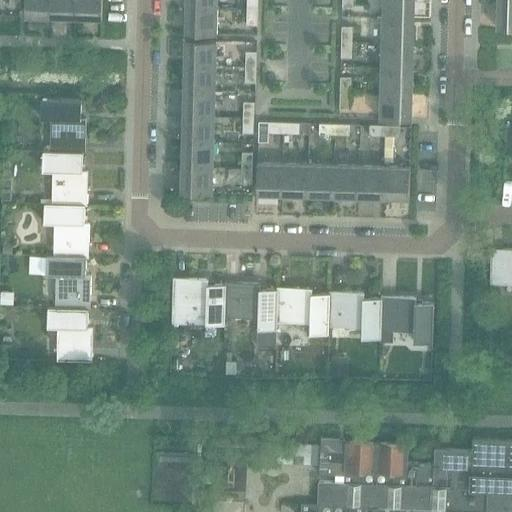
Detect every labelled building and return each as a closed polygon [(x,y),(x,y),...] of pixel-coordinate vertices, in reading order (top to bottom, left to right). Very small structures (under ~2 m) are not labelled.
[(50,17),(50,0),(24,0),(24,17),(50,17)] [(75,18),(76,0),(50,0),(50,17),(75,18)] [(76,0),(75,18),(101,19),(101,0),(76,0)] [(257,9),(256,0),(246,0),(246,8),(257,9)] [(415,18),(415,0),(383,0),(383,17),(415,18)] [(511,28),(511,2),(498,3),(497,28),(511,28)] [(216,33),(216,8),(186,7),(185,32),(216,33)] [(256,24),(257,9),(246,8),(246,25),(256,25),(256,24)] [(414,43),(415,18),(383,17),(382,42),(414,43)] [(341,41),(352,41),(352,25),(341,25),(341,41)] [(184,64),(215,65),(215,40),(185,39),(184,64)] [(351,56),(352,41),(341,41),(341,56),(351,56)] [(413,68),(414,43),(382,42),(382,67),(413,68)] [(245,66),(256,66),(256,51),(245,50),(245,66)] [(214,90),(215,65),(184,64),(184,89),(214,90)] [(255,82),(256,66),(245,66),(244,81),(255,82)] [(412,94),(413,68),(382,67),(381,93),(412,94)] [(340,91),(374,93),(374,92),(350,91),(351,76),(340,75),(340,91)] [(213,115),(214,90),(184,89),(183,114),(213,115)] [(374,101),(374,93),(340,91),(339,108),(350,108),(350,101),(374,101)] [(412,119),(412,94),(381,93),(380,118),(412,119)] [(50,151),(85,152),(86,117),(81,117),(81,99),(41,98),(40,118),(51,118),(50,151)] [(242,116),(253,116),(253,101),(243,101),(242,116)] [(213,141),(213,115),(183,114),(182,140),(213,141)] [(253,132),(253,116),(242,116),(242,132),(253,132)] [(284,132),(285,121),(258,120),(258,141),(267,141),(268,131),(284,132)] [(285,121),(284,132),(299,132),(299,121),(285,121)] [(335,134),(335,122),(318,122),(318,133),(335,134)] [(335,122),(335,134),(349,134),(349,123),(335,122)] [(386,135),(386,124),(369,124),(369,135),(386,135)] [(386,124),(386,135),(400,135),(400,125),(386,124)] [(212,166),(213,141),(182,140),(181,165),(212,166)] [(85,152),(50,151),(42,150),(41,170),(52,170),(51,203),(86,204),(87,169),(82,169),(83,152),(85,152)] [(241,167),(252,167),(252,151),(241,151),(241,167)] [(283,194),(284,163),(258,162),(257,193),(283,194)] [(308,195),(309,163),(284,163),(283,194),(308,195)] [(333,195),(334,164),(309,163),(308,195),(333,195)] [(359,196),(359,165),(334,164),(333,195),(359,196)] [(211,191),(212,166),(181,165),(181,190),(211,191)] [(384,197),(385,165),(359,165),(359,196),(384,197)] [(385,165),(384,197),(409,197),(410,166),(385,165)] [(251,183),(252,167),(241,167),(240,183),(251,183)] [(4,191),(4,200),(13,200),(13,192),(4,191)] [(86,204),(51,203),(44,202),(43,222),(54,222),(53,255),(89,256),(89,221),(84,221),(85,204),(86,204)] [(511,248),(491,248),(490,283),(511,283),(511,248)] [(89,256),(53,255),(46,255),(45,275),(56,275),(55,307),(90,308),(91,273),(86,273),(86,256),(89,256)] [(224,324),(224,317),(225,282),(224,282),(224,284),(206,284),(206,279),(174,278),(172,322),(224,324)] [(277,321),(278,288),(260,288),(260,283),(225,282),(224,317),(257,318),(256,328),(256,345),(276,346),(277,329),(277,321)] [(328,333),(328,326),(329,290),(329,292),(311,292),(311,287),(278,286),(278,288),(277,321),(309,322),(309,333),(328,333)] [(381,338),(382,295),(381,295),(381,297),(362,296),(363,291),(329,290),(328,326),(361,327),(361,337),(379,338),(381,338)] [(381,338),(379,338),(379,340),(392,340),(392,330),(413,331),(412,341),(433,341),(434,301),(415,301),(416,296),(382,295),(381,338)] [(90,308),(55,307),(48,307),(48,326),(58,327),(57,359),(91,360),(92,326),(87,326),(88,308),(90,309),(90,308)] [(511,473),(511,442),(488,442),(486,478),(472,477),(474,449),(435,447),(434,461),(409,460),(409,442),(346,439),(344,480),(319,479),(318,502),(302,501),(301,511),(374,511),(378,511),(449,511),(450,509),(454,509),(453,511),(511,511),(511,478),(497,478),(497,473),(511,473)] [(249,460),(337,464),(338,444),(250,440),(249,460)]
